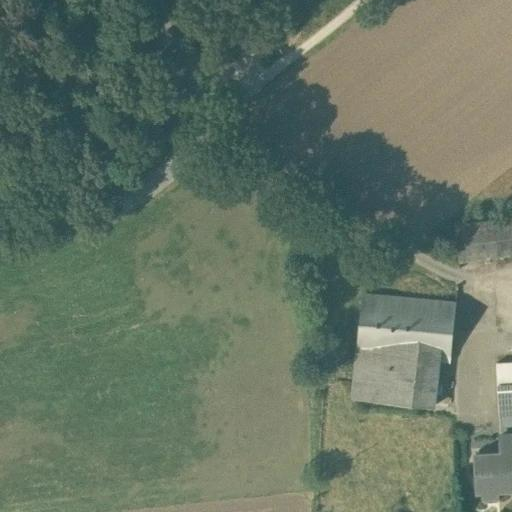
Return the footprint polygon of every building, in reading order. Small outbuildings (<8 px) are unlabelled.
[(511,217),(455,225),(460,261),(511,253),(511,217)] [(456,302),(362,293),(357,344),(352,399),(383,401),(434,406),(440,352),(451,353),(456,302)] [(511,361),(497,362),(501,415),(511,414),(511,361)] [(511,414),(501,415),(502,435),(503,451),(511,450),(511,414)] [(511,450),(503,451),(478,453),(477,452),(476,452),(478,488),(511,485),(511,450)]
